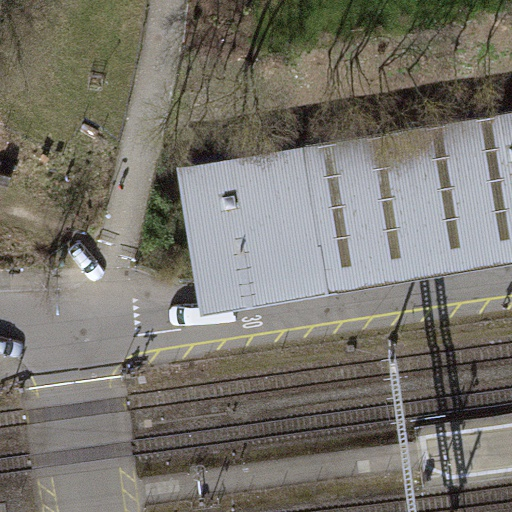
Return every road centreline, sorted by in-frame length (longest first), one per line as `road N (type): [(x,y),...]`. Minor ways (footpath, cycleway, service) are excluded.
road 1 (unknown): [(385,290),(148,331),(68,333)]
road 2 (unclassified): [(511,271),(385,290)]
